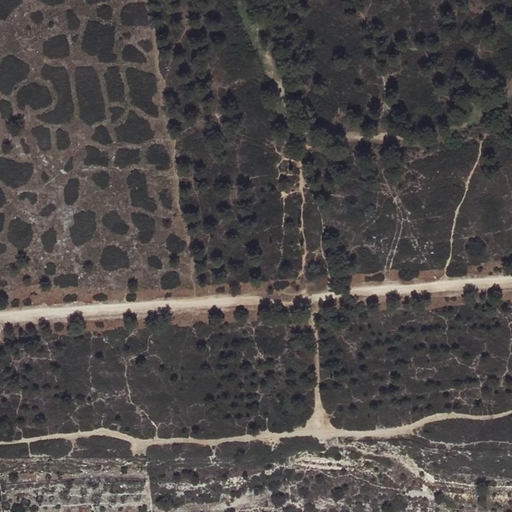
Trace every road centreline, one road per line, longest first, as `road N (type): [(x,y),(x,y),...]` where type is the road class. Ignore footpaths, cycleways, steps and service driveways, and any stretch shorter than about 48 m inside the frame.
road 1 (track): [(0,441),(101,432),(146,442),(385,430),(448,415),(511,414)]
road 2 (track): [(511,281),(0,315)]
road 3 (track): [(314,297),(319,433)]
